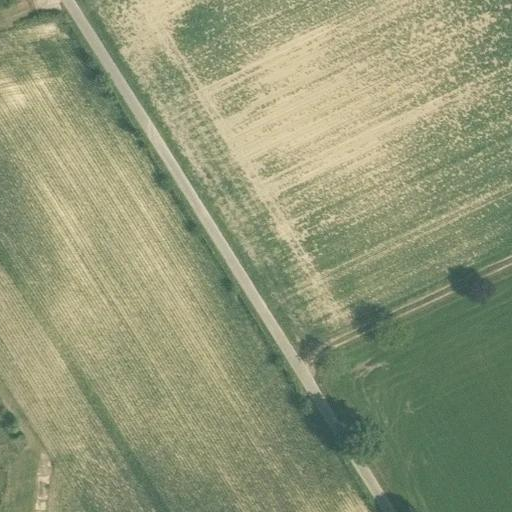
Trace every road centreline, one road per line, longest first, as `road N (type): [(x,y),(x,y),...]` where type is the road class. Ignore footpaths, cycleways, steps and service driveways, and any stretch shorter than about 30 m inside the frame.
road 1 (track): [(67,0),(307,377)]
road 2 (track): [(511,279),(307,377)]
road 3 (track): [(307,377),(394,511)]
